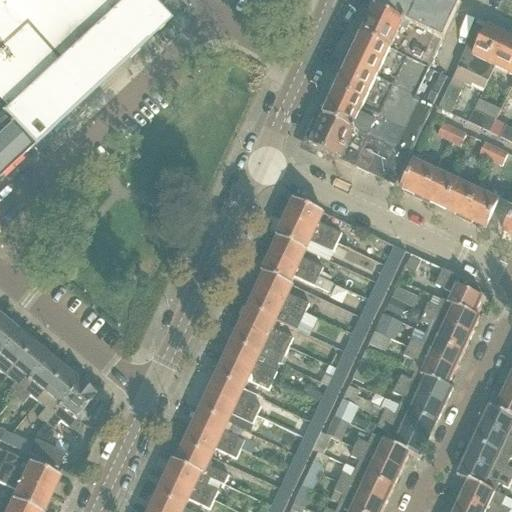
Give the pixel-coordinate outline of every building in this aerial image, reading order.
[(0,0),(0,179),(14,166),(145,45),(144,44),(153,37),(156,34),(167,23),(157,12),(156,11),(146,0),(145,0),(0,0)] [(378,0),(374,10),(442,42),(459,5),(448,0),(378,0)] [(374,10),(360,39),(428,71),(442,42),(374,10)] [(477,27),(457,68),(488,82),(494,69),(509,38),(508,38),(507,41),(498,37),(499,33),(487,27),(485,31),(477,27)] [(494,69),(511,78),(511,39),(509,38),(494,69)] [(347,68),(432,108),(446,80),(428,71),(360,39),(347,68)] [(419,136),(432,108),(347,68),(335,93),(393,120),(391,123),(419,136)] [(449,87),(438,110),(450,116),(461,93),(449,87)] [(409,158),(419,136),(391,123),(393,120),(335,93),(323,118),(409,158)] [(468,123),(468,124),(490,134),(495,123),(486,119),(473,113),(469,122),(468,123)] [(404,169),(409,158),(323,118),(309,147),(395,188),(404,169)] [(443,126),(437,137),(449,143),(454,131),(443,126)] [(500,139),(511,145),(511,144),(511,143),(511,142),(511,130),(505,128),(500,137),(500,139)] [(454,131),(449,143),(461,148),(466,137),(454,131)] [(485,145),(479,157),(491,162),(496,151),(485,145)] [(496,151),(491,162),(502,167),(507,156),(496,151)] [(401,190),(422,200),(435,172),(414,162),(401,190)] [(422,200),(443,210),(456,182),(435,172),(422,200)] [(443,210),(464,219),(477,191),(456,182),(443,210)] [(485,229),(494,210),(498,201),(477,191),(464,219),(485,229)] [(293,202),(284,221),(336,245),(340,236),(318,225),(322,215),(293,202)] [(511,213),(503,233),(511,237),(511,213)] [(284,221),(276,239),(278,240),(307,253),(328,263),(332,254),(333,251),(336,245),(284,221)] [(278,240),(269,257),(318,280),(323,270),(303,261),(307,253),(278,240)] [(393,249),(384,268),(396,273),(405,255),(393,249)] [(261,275),(264,275),(291,288),(295,279),(329,295),(333,287),(318,280),(269,257),(261,275)] [(410,257),(403,271),(414,276),(421,262),(410,257)] [(384,268),(378,282),(389,287),(396,273),(384,268)] [(442,271),(435,286),(451,294),(447,303),(474,316),(482,299),(456,287),(459,280),(442,271)] [(264,275),(255,293),(303,315),(308,306),(287,296),(291,288),(264,275)] [(396,287),(391,298),(403,304),(412,309),(417,298),(396,287)] [(374,289),(368,303),(379,309),(386,295),(374,289)] [(255,293),(247,310),(275,323),(275,322),(296,331),(310,338),(317,322),(303,315),(255,293)] [(391,298),(385,311),(397,317),(403,304),(391,298)] [(428,306),(424,314),(471,336),(479,319),(474,316),(447,303),(442,301),(437,311),(428,306)] [(368,303),(361,317),(373,322),(379,309),(368,303)] [(247,310),(239,327),(287,350),(292,340),(271,330),(275,323),(247,310)] [(430,327),(426,336),(463,353),(471,336),(424,314),(420,323),(430,327)] [(381,320),(374,333),(390,340),(397,323),(382,316),(381,320)] [(2,321),(0,323),(0,354),(18,334),(2,321)] [(358,324),(351,338),(363,343),(369,329),(358,324)] [(239,327),(231,344),(276,365),(280,357),(283,358),(287,350),(239,327)] [(374,333),(368,346),(383,353),(384,353),(390,340),(374,333)] [(18,334),(0,354),(0,372),(7,378),(33,346),(18,334)] [(411,341),(408,348),(455,370),(463,353),(426,336),(421,345),(411,341)] [(351,338),(345,351),(357,357),(363,343),(351,338)] [(231,344),(223,362),(271,384),(276,374),(273,373),(276,365),(231,344)] [(33,346),(7,378),(15,385),(8,393),(15,399),(48,359),(33,346)] [(413,361),(409,370),(447,388),(455,370),(408,348),(404,357),(413,361)] [(364,354),(358,369),(367,373),(374,358),(364,354)] [(48,359),(15,399),(22,405),(28,396),(37,403),(63,372),(48,359)] [(342,359),(335,372),(347,377),(353,364),(342,359)] [(223,362),(215,379),(242,391),(247,382),(267,392),(271,384),(223,362)] [(328,369),(325,377),(332,380),(327,389),(339,395),(347,377),(335,372),(328,369)] [(358,369),(352,381),(361,385),(367,373),(358,369)] [(401,378),(397,386),(444,408),(452,390),(447,388),(409,370),(409,371),(414,373),(410,382),(401,378)] [(63,372),(37,403),(45,410),(38,418),(45,424),(79,385),(63,372)] [(511,376),(510,376),(502,393),(511,397),(511,376)] [(215,379),(207,396),(255,418),(259,409),(239,399),(242,391),(215,379)] [(79,385),(45,424),(52,430),(59,422),(68,429),(75,420),(79,424),(86,419),(89,412),(85,409),(94,397),(79,385)] [(402,398),(398,408),(436,425),(444,408),(397,386),(393,394),(402,398)] [(348,388),(341,403),(351,407),(351,406),(381,421),(385,412),(355,398),(358,393),(349,388),(348,388)] [(310,390),(307,397),(317,402),(320,395),(310,390)] [(320,404),(319,406),(331,412),(337,398),(325,393),(324,397),(320,404)] [(511,397),(502,393),(494,410),(511,418),(511,397)] [(207,396),(199,413),(226,426),(230,417),(251,426),(255,418),(207,396)] [(319,406),(313,420),(324,425),(331,412),(319,406)] [(336,415),(334,419),(348,426),(354,412),(340,406),(336,415)] [(385,412),(381,421),(427,443),(436,425),(398,408),(394,416),(385,412)] [(488,408),(480,425),(511,440),(511,418),(494,410),(488,408)] [(199,413),(191,430),(239,453),(244,443),(223,433),(226,426),(199,413)] [(332,422),(326,437),(340,443),(347,428),(348,427),(348,426),(334,419),(333,420),(332,422)] [(381,421),(377,428),(386,433),(383,440),(382,441),(381,443),(408,455),(419,460),(427,443),(381,421)] [(511,440),(480,425),(472,443),(510,460),(511,455),(511,440)] [(309,427),(303,441),(315,446),(321,433),(309,427)] [(191,430),(183,447),(210,460),(215,451),(235,461),(239,453),(191,430)] [(320,436),(314,448),(324,453),(330,440),(325,437),(325,438),(320,436)] [(357,442),(353,451),(400,473),(408,455),(381,443),(370,438),(366,446),(357,442)] [(14,449),(26,455),(30,445),(18,439),(14,449)] [(34,441),(27,455),(37,460),(39,461),(57,469),(64,455),(49,448),(34,441)] [(303,441),(297,454),(308,460),(315,446),(303,441)] [(472,443),(464,460),(511,482),(511,479),(511,471),(506,469),(510,460),(472,443)] [(183,447),(176,463),(175,464),(200,475),(223,486),(228,477),(207,467),(210,460),(183,447)] [(359,462),(354,472),(392,490),(400,473),(353,451),(350,458),(359,462)] [(6,454),(0,467),(0,474),(49,497),(57,478),(39,470),(28,465),(7,455),(6,454)] [(456,478),(466,483),(504,500),(505,499),(494,494),(498,486),(507,490),(511,482),(464,460),(456,478)] [(173,462),(164,480),(212,502),(217,493),(206,488),(210,480),(200,475),(175,464),(176,463),(173,462)] [(293,462),(287,475),(298,480),(305,467),(293,462)] [(313,463),(309,471),(319,476),(322,469),(321,467),(313,463)] [(303,484),(302,488),(311,492),(319,476),(309,471),(303,484)] [(341,476),(337,485),(384,507),(392,490),(354,472),(350,480),(341,476)] [(0,484),(15,492),(11,502),(33,511),(41,511),(49,497),(0,474),(0,484)] [(287,475),(280,489),(292,494),(298,480),(287,475)] [(164,480),(156,497),(184,510),(188,501),(208,511),(212,502),(164,480)] [(466,483),(458,500),(483,511),(510,511),(511,508),(511,503),(504,500),(466,483)] [(343,496),(338,506),(351,511),(381,511),(384,507),(337,485),(334,492),(343,496)] [(299,492),(293,506),(303,510),(309,497),(299,492)] [(277,496),(271,509),(277,511),(283,511),(289,501),(277,496)] [(156,497),(149,511),(182,511),(184,510),(156,497)] [(483,511),(458,500),(452,511),(483,511)] [(0,506),(0,511),(33,511),(11,502),(7,510),(0,506)]
